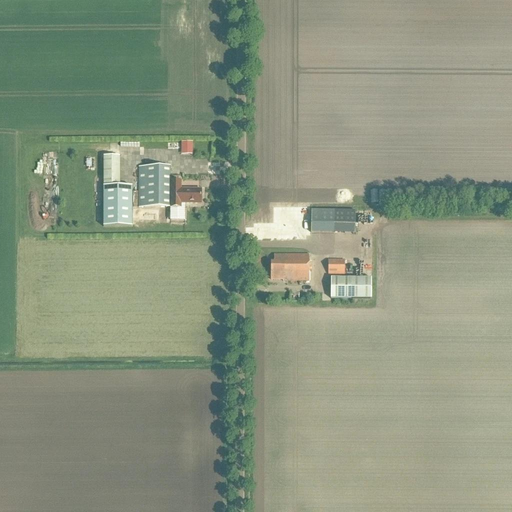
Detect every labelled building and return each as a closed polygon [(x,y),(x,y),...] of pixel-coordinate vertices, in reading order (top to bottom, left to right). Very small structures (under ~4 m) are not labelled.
[(192,153),(192,143),(181,143),(181,153),(192,153)] [(101,185),(115,185),(115,158),(101,158),(101,185)] [(171,209),(170,184),(170,168),(139,168),(139,209),(170,209),(171,209)] [(201,205),(201,191),(181,191),(181,183),(170,183),(170,184),(171,209),(170,209),(171,209),(171,221),(185,222),(185,205),(201,205)] [(132,228),(132,188),(120,188),(104,188),(103,228),(132,228)] [(309,211),(309,234),(353,235),(354,212),(309,211)] [(283,282),(309,282),(309,256),(274,256),(274,264),(271,264),(271,281),(283,281),(283,282)] [(328,276),(345,276),(345,275),(349,275),(349,261),(328,261),(328,276)] [(371,301),(371,280),(331,280),(331,300),(371,301)]
